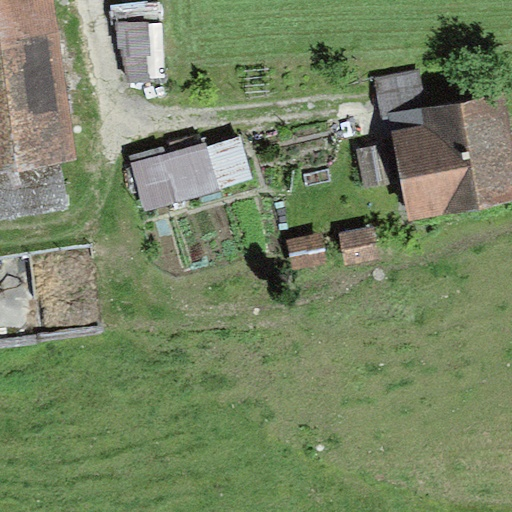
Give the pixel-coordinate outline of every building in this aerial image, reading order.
[(51,0),(0,0),(0,174),(62,166),(75,164),(51,0)] [(388,115),(426,109),(420,70),(373,78),(380,117),(388,115)] [(426,109),(388,115),(407,225),(511,206),(511,156),(501,96),(426,109)] [(206,146),(134,167),(147,210),(251,180),(240,141),(208,151),(206,146)] [(62,166),(0,174),(0,221),(68,212),(62,166)]
